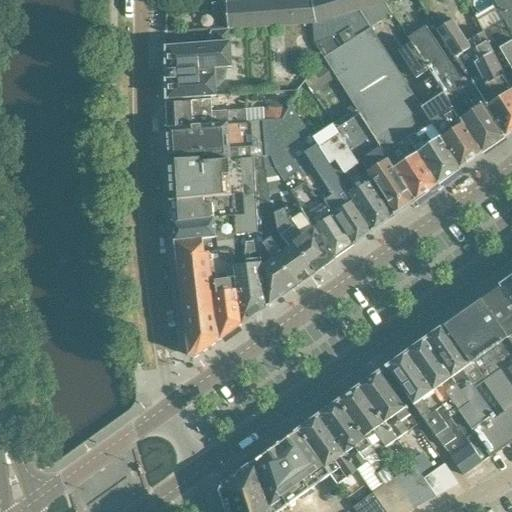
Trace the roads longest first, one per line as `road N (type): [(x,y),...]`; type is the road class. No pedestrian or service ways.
road 1 (tertiary): [(511,170),(175,406)]
road 2 (residential): [(142,0),(147,182),(175,406)]
road 3 (tertiary): [(193,473),(511,251)]
road 4 (tertiary): [(175,406),(27,511)]
